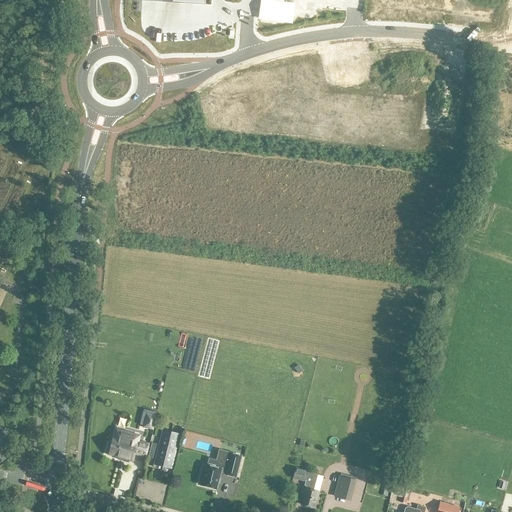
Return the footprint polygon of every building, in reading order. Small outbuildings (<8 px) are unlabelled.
[(265,0),(263,0),(261,19),(292,23),(294,4),(265,0)] [(292,86),(299,122),(329,116),(322,80),(292,86)] [(209,127),(272,133),(271,123),(264,91),(264,90),(261,91),(227,98),(226,96),(225,96),(225,95),(224,95),(223,95),(209,100),(208,101),(207,101),(207,102),(211,115),(207,116),(209,127)] [(143,360),(146,369),(154,366),(151,357),(143,360)] [(134,454),(145,457),(149,445),(137,441),(139,436),(116,430),(113,439),(111,446),(109,445),(107,455),(117,457),(117,456),(132,460),(134,454)] [(162,431),(154,465),(171,469),(179,435),(162,431)] [(198,448),(196,454),(203,457),(205,451),(198,448)] [(202,483),(201,485),(216,489),(221,471),(226,472),(225,474),(235,477),(241,456),(219,451),(215,468),(206,465),(206,466),(203,466),(199,482),(202,483)] [(276,456),(269,462),(273,467),(281,461),(276,456)] [(296,468),(293,477),(305,481),(307,472),(308,471),(296,468)] [(305,486),(305,488),(303,487),(301,497),(303,497),(301,504),(315,508),(319,491),(314,490),(318,475),(307,472),(305,481),(304,486),(305,486)] [(334,496),(350,500),(355,480),(340,476),(334,496)] [(402,494),(400,502),(406,503),(409,488),(393,484),(391,491),(402,494)] [(436,511),(457,511),(459,507),(439,502),(436,511)]
